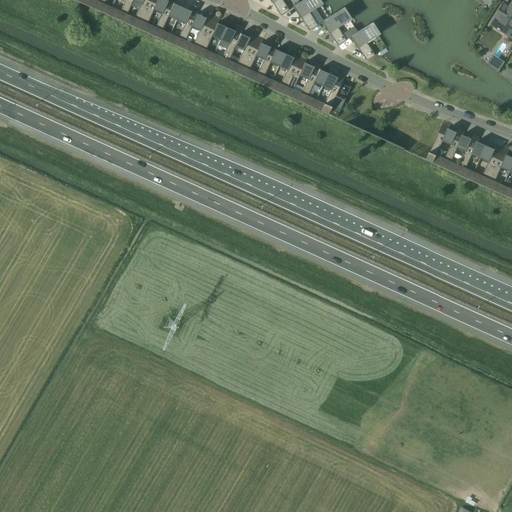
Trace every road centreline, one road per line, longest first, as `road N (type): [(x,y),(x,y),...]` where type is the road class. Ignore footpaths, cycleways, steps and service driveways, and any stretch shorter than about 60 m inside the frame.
road 1 (motorway): [(511,302),(0,72)]
road 2 (motorway): [(0,107),(511,337)]
road 3 (residential): [(511,135),(383,85),(235,6)]
